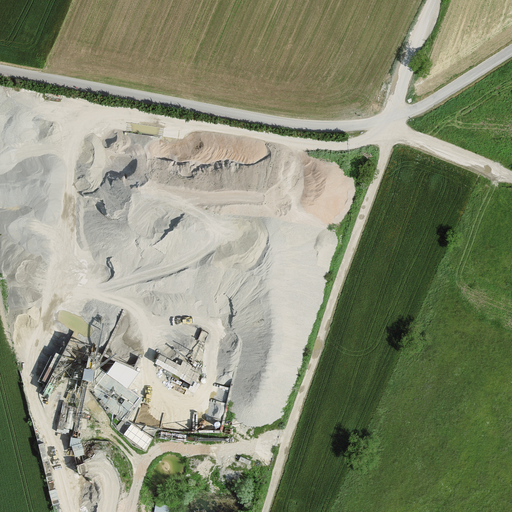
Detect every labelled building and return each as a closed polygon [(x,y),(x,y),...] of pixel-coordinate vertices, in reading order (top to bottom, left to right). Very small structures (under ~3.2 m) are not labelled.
[(80,353),(86,341),(75,335),(69,347),(80,353)] [(161,360),(189,380),(194,374),(192,373),(194,370),(167,351),(161,360)] [(118,358),(112,375),(136,384),(142,367),(118,358)] [(135,404),(141,398),(129,384),(122,390),(135,404)] [(150,446),(155,437),(140,429),(135,437),(150,446)] [(77,436),(78,454),(88,453),(87,435),(77,436)] [(171,511),(173,501),(157,500),(156,511),(171,511)]
